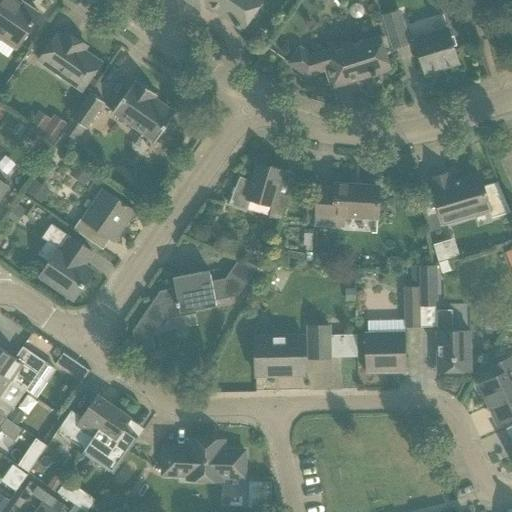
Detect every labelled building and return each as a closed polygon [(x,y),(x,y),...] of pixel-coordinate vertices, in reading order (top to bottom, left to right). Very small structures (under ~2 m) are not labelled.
[(17,0),(0,0),(0,38),(15,49),(39,14),(17,0)] [(262,1),(260,0),(186,0),(201,10),(207,1),(225,14),(223,16),(235,24),(234,25),(238,28),(239,27),(242,29),(253,13),(262,1)] [(399,13),(384,17),(393,48),(408,43),(399,13)] [(457,64),(447,29),(414,39),(425,74),(457,64)] [(58,33),(46,50),(39,62),(81,91),(89,79),(101,63),(83,51),(86,47),(66,33),(63,37),(58,33)] [(310,56),(299,48),(289,64),(307,76),(326,70),(332,88),(371,76),(372,77),(377,75),(376,74),(389,70),(383,51),(390,49),(386,36),(379,38),(322,56),(322,53),(310,56)] [(112,113),(145,136),(147,132),(151,131),(159,137),(175,113),(154,99),(157,95),(137,82),(134,85),(132,84),(112,113)] [(72,120),(54,145),(60,150),(69,137),(74,140),(76,142),(85,129),(86,130),(104,101),(88,92),(72,120)] [(27,127),(54,145),(72,120),(70,119),(67,124),(53,115),(51,119),(38,111),(27,127)] [(256,163),(251,181),(240,177),(228,205),(246,212),(251,201),(271,207),(268,217),(281,221),(288,197),(276,194),(283,171),(256,163)] [(69,175),(84,185),(91,174),(77,164),(69,175)] [(433,189),(439,208),(443,224),(488,210),(491,218),(510,212),(497,182),(482,187),(479,175),(451,184),(448,174),(432,179),(435,189),(433,189)] [(23,186),(27,180),(21,176),(17,182),(23,186)] [(32,179),(23,192),(40,203),(49,190),(32,179)] [(317,187),(316,207),(315,225),(343,227),(343,217),(377,219),(378,206),(379,186),(335,183),(334,188),(317,187)] [(80,219),(73,230),(102,250),(109,240),(113,243),(135,211),(103,189),(82,220),(80,219)] [(16,204),(6,217),(16,224),(26,210),(16,204)] [(41,238),(46,241),(37,254),(49,263),(39,277),(71,299),(80,286),(82,288),(93,272),(83,265),(92,253),(51,224),(41,238)] [(435,265),(419,266),(420,306),(436,305),(435,265)] [(410,266),(410,287),(403,287),(404,328),(420,327),(420,306),(419,266),(410,266)] [(173,278),(174,284),(175,289),(159,291),(132,332),(135,351),(148,359),(154,351),(151,336),(167,313),(166,305),(177,303),(179,313),(216,306),(215,300),(237,296),(248,280),(230,272),(222,284),(212,286),(209,271),(173,278)] [(436,332),(437,352),(437,372),(470,371),(469,331),(452,332),(452,310),(436,310),(437,332),(436,332)] [(329,358),(329,335),(329,326),(308,326),(309,359),(329,358)] [(365,373),(406,372),(405,332),(364,333),(365,373)] [(357,335),(329,335),(329,358),(357,357),(357,335)] [(303,337),(254,338),(255,376),(273,375),(273,369),(304,369),(303,337)] [(0,373),(12,382),(25,391),(45,362),(22,347),(15,358),(0,348),(0,373)] [(511,417),(511,361),(510,358),(490,367),(494,377),(478,384),(497,424),(511,417)] [(75,374),(84,381),(91,371),(82,365),(75,374)] [(12,382),(0,373),(0,413),(7,419),(16,425),(24,415),(14,408),(25,391),(12,382)] [(71,411),(60,427),(56,434),(68,442),(69,440),(84,450),(92,438),(114,406),(97,394),(81,417),(71,411)] [(114,406),(92,438),(92,439),(84,450),(101,462),(100,464),(110,471),(125,448),(116,441),(131,418),(114,406)] [(0,432),(14,441),(22,429),(16,425),(7,419),(0,413),(0,432)] [(163,448),(163,468),(162,474),(187,476),(187,480),(221,481),(221,477),(243,478),(244,452),(222,451),(223,441),(189,440),(188,449),(163,448)] [(28,473),(34,465),(22,457),(16,465),(28,473)] [(24,478),(16,473),(10,482),(17,487),(24,478)] [(46,486),(55,492),(63,481),(54,475),(46,486)] [(57,491),(64,497),(70,488),(62,483),(57,491)] [(31,494),(42,501),(47,494),(36,486),(31,494)] [(81,488),(71,502),(85,511),(86,511),(95,498),(81,488)] [(115,511),(124,509),(117,492),(98,500),(102,511),(115,511)] [(47,494),(42,501),(35,511),(50,511),(52,510),(58,501),(47,494)] [(58,501),(52,510),(54,511),(60,511),(64,506),(58,501)]
